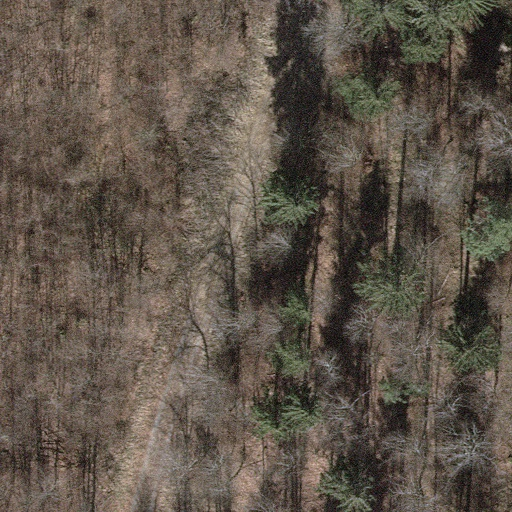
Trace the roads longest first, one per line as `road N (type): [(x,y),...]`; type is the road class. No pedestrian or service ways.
road 1 (track): [(147,511),(164,431),(245,175),(317,0)]
road 2 (track): [(511,235),(331,0)]
